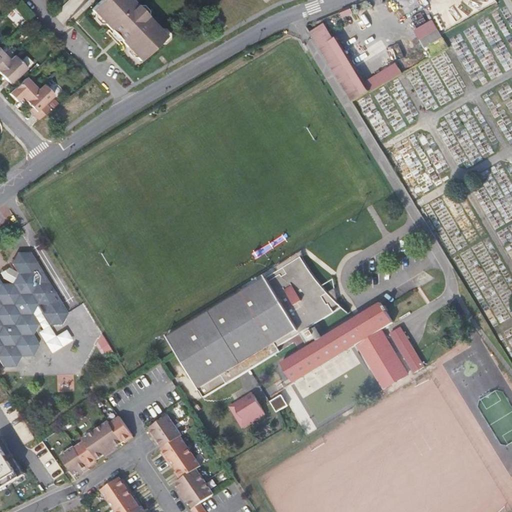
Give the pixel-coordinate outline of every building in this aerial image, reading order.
[(138,4),(133,0),(101,0),(92,9),(112,29),(111,31),(111,33),(112,34),(113,35),(115,36),(117,35),(142,60),(168,35),(148,15),(148,9),(143,4),(138,4)] [(351,12),(349,6),(338,10),(340,16),(351,12)] [(214,19),(219,14),(215,10),(210,15),(214,19)] [(353,104),(369,94),(370,94),(334,34),(331,36),(322,21),(306,30),(353,104)] [(426,55),(445,45),(440,36),(421,45),(426,55)] [(0,69),(10,60),(0,49),(0,69)] [(21,61),(15,55),(10,60),(0,69),(0,72),(11,84),(28,68),(21,61)] [(26,56),(21,61),(28,68),(33,63),(26,56)] [(10,94),(17,102),(22,97),(27,101),(39,90),(27,77),(10,94)] [(37,111),(34,114),(39,119),(50,109),(45,104),(54,95),(44,85),(39,90),(27,101),(37,111)] [(60,324),(66,313),(28,252),(16,252),(10,264),(16,274),(11,284),(0,284),(0,365),(1,367),(13,367),(19,356),(31,355),(37,344),(31,334),(36,324),(29,314),(35,305),(47,324),(60,324)] [(315,275),(303,257),(302,258),(301,257),(286,266),(290,273),(285,276),(283,273),(271,280),(268,276),(169,334),(204,395),(281,350),(278,345),(336,312),(330,303),(328,304),(324,296),(330,293),(315,275)] [(282,362),(291,377),(364,335),(372,348),(367,351),(388,387),(391,385),(389,381),(399,376),(401,380),(408,375),(387,340),(385,341),(381,335),(379,337),(377,333),(382,330),(394,323),(388,312),(390,311),(387,305),(385,307),(383,303),(324,338),(319,341),(282,362)] [(402,325),(391,332),(415,373),(426,366),(402,325)] [(317,327),(312,330),(317,337),(319,341),(324,338),(317,327)] [(302,336),(307,343),(317,337),(312,330),(302,336)] [(387,340),(382,330),(377,333),(379,337),(381,335),(385,341),(387,340)] [(108,343),(102,333),(96,345),(102,354),(114,354),(108,343)] [(362,342),(367,351),(372,348),(364,335),(291,377),(283,382),(285,387),(362,342)] [(391,385),(401,380),(399,376),(389,381),(391,385)] [(253,392),(235,403),(244,418),(252,413),(255,417),(265,411),(253,392)] [(271,400),(278,411),(289,405),(282,394),(271,400)] [(241,425),(255,417),(252,413),(244,418),(235,403),(229,406),(241,425)] [(174,423),(167,413),(148,427),(155,437),(174,423)] [(132,434),(119,415),(109,422),(122,441),(132,434)] [(122,441),(109,422),(107,420),(95,429),(110,451),(113,449),(111,446),(113,444),(115,446),(122,441)] [(181,433),(174,423),(155,437),(162,446),(162,447),(179,435),(181,433)] [(110,451),(95,429),(82,438),(84,440),(97,459),(104,454),(103,452),(105,450),(107,453),(110,451)] [(186,444),(179,435),(162,447),(162,446),(160,447),(167,457),(186,444)] [(9,453),(0,439),(0,447),(5,455),(9,453)] [(97,459),(84,440),(82,441),(74,447),(87,465),(97,459)] [(193,454),(186,444),(167,457),(174,467),(193,454)] [(89,468),(87,465),(74,447),(74,446),(60,455),(74,475),(81,470),(83,472),(89,468)] [(0,490),(24,473),(13,459),(9,461),(5,455),(0,447),(0,490)] [(200,464),(193,454),(174,467),(181,477),(195,467),(196,467),(200,464)] [(196,467),(195,467),(181,477),(175,481),(180,489),(182,487),(183,490),(180,492),(182,495),(205,480),(196,467)] [(126,486),(119,476),(101,489),(108,499),(126,486)] [(213,492),(205,480),(182,495),(185,498),(188,496),(189,498),(187,499),(192,507),(200,502),(213,492)] [(133,496),(126,486),(108,499),(115,509),(133,496)] [(140,505),(133,496),(115,509),(116,511),(131,511),(140,506),(140,505)] [(206,511),(207,511),(200,502),(192,507),(191,508),(193,511),(206,511)]
